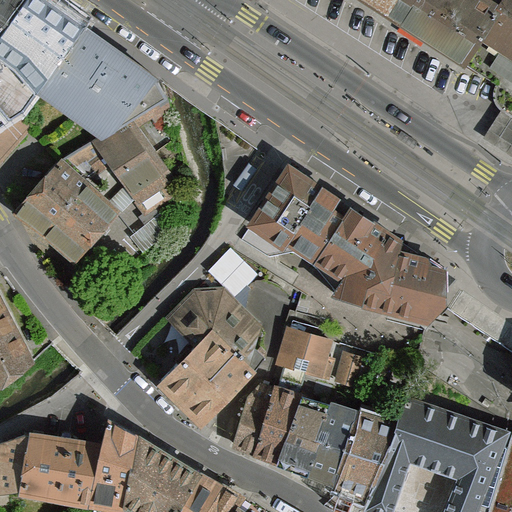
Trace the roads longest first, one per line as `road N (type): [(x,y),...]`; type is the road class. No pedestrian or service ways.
road 1 (secondary): [(511,189),(222,0)]
road 2 (residential): [(292,129),(223,234),(105,366)]
road 3 (residential): [(105,366),(182,437),(320,511)]
road 4 (secondary): [(292,129),(488,263)]
road 5 (secondary): [(105,0),(292,129)]
road 6 (residential): [(95,355),(0,231)]
